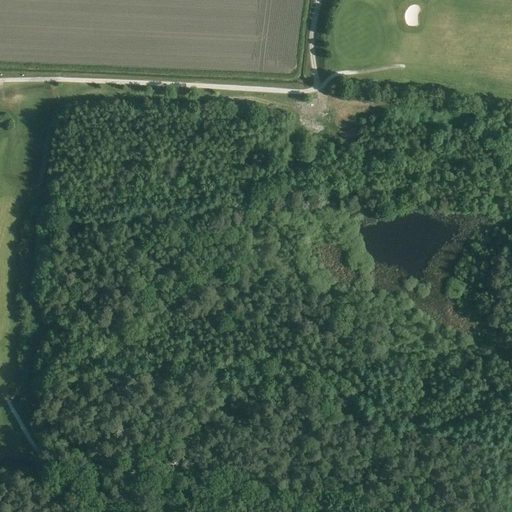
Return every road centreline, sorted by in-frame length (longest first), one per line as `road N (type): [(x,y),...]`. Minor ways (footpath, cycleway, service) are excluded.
road 1 (track): [(317,0),(316,109),(297,112),(236,96),(72,94),(57,103),(48,128),(36,198)]
road 2 (track): [(364,511),(45,459),(13,411)]
road 3 (track): [(321,88),(0,81)]
